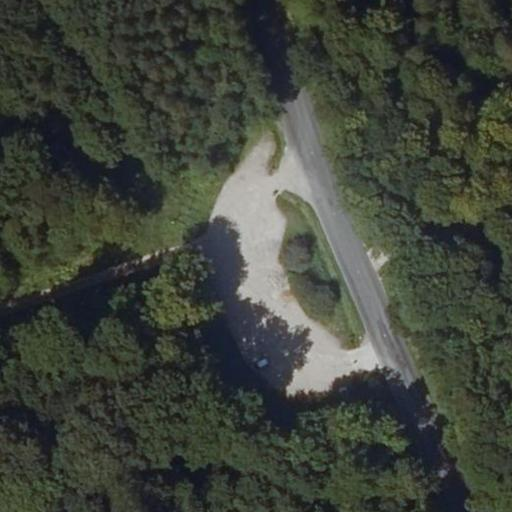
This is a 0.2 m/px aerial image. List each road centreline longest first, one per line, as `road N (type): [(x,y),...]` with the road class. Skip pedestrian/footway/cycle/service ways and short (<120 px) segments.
road 1 (tertiary): [(470,511),(362,267),(273,0)]
road 2 (track): [(0,308),(244,227),(0,135)]
road 3 (unknown): [(251,0),(208,28),(170,74),(154,108),(149,191)]
road 4 (track): [(201,511),(304,361)]
road 5 (track): [(511,220),(362,267)]
